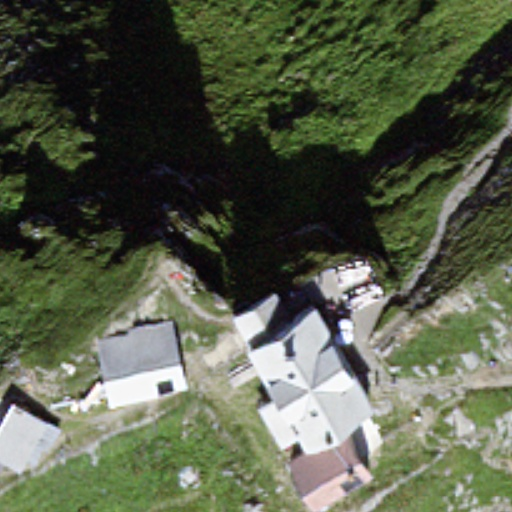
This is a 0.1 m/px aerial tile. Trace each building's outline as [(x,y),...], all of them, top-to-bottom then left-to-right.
[(281,289),(232,317),(257,359),(278,397),(253,411),(287,469),(354,430),(386,413),(329,314),(324,306),(299,320),(281,289)] [(172,326),(96,342),(108,400),(184,384),(172,326)] [(47,420),(15,401),(1,424),(0,425),(0,454),(20,466),(47,420)] [(202,427),(135,446),(147,489),(214,470),(202,427)] [(380,472),(354,430),(293,468),(319,510),(380,472)]
